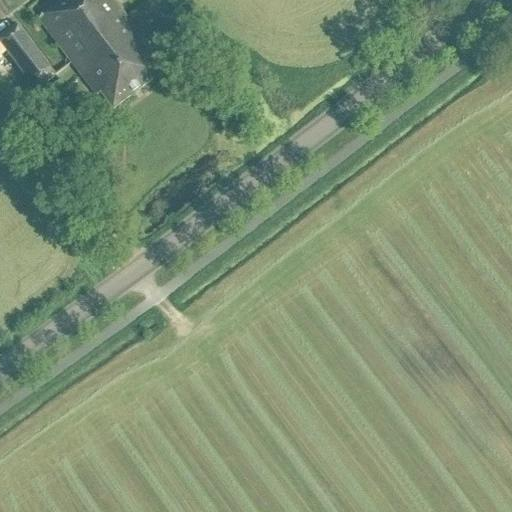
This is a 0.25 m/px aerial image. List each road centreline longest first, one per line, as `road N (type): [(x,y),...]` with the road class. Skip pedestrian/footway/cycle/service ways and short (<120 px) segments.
road 1 (tertiary): [(0,369),(493,0)]
road 2 (unknown): [(137,267),(0,79)]
